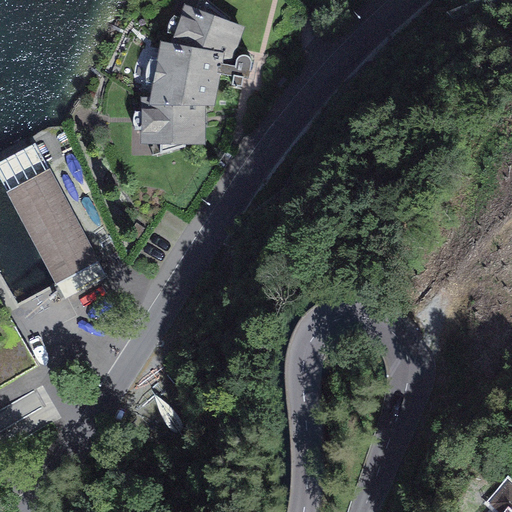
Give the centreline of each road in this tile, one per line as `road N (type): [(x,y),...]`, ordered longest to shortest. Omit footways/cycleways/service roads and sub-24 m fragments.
road 1 (tertiary): [(21,511),(60,472),(246,178),(304,101),(409,0)]
road 2 (tertiary): [(362,511),(408,375),(399,338),(361,317),(322,323),(309,337),(302,511)]
